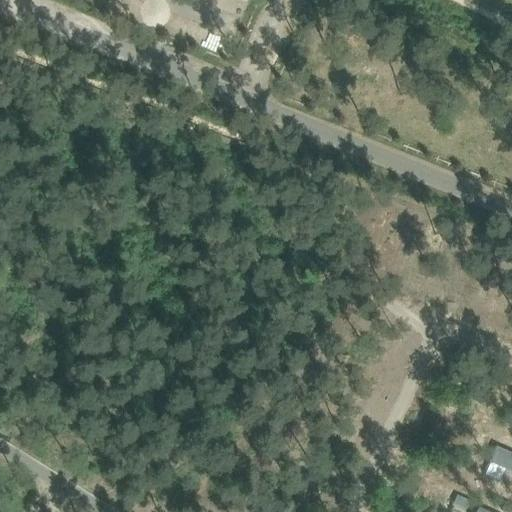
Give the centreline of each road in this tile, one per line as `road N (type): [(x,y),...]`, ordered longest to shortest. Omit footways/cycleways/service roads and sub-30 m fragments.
road 1 (unclassified): [(511,208),(0,8)]
road 2 (track): [(0,441),(109,511)]
